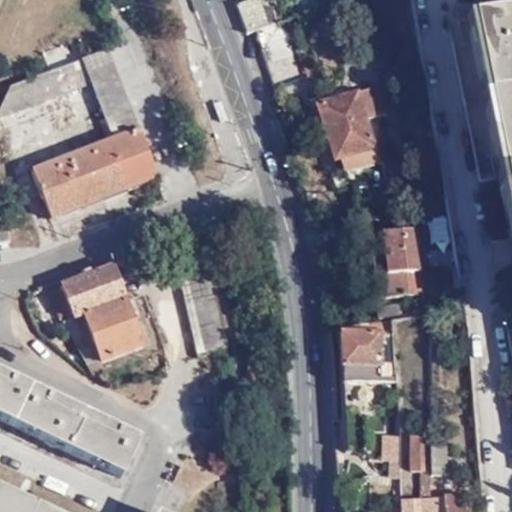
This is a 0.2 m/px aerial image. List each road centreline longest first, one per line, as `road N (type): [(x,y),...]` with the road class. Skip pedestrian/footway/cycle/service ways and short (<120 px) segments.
road 1 (residential): [(433,0),(476,262),(505,511)]
road 2 (primary): [(312,511),(302,288),(276,186)]
road 3 (residential): [(276,186),(0,279)]
road 4 (primary): [(276,186),(207,0)]
